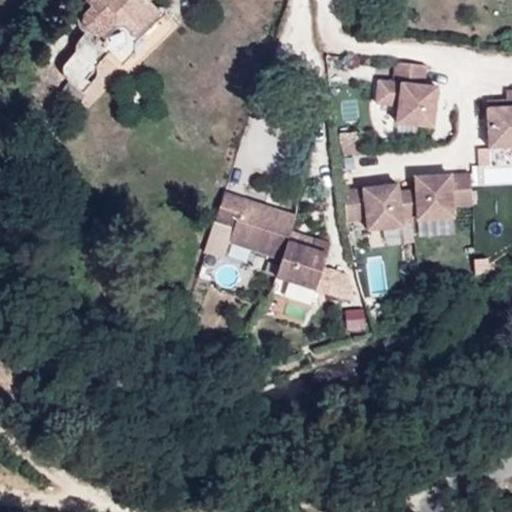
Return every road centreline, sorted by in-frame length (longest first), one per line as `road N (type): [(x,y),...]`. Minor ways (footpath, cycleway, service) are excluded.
road 1 (residential): [(332,0),(332,37),(511,60)]
road 2 (residential): [(300,0),(325,214)]
road 3 (unknown): [(467,54),(445,135),(426,149),(384,159)]
road 4 (residential): [(0,491),(148,511)]
